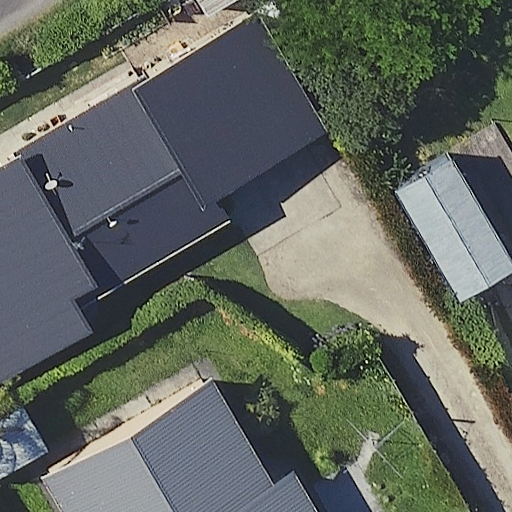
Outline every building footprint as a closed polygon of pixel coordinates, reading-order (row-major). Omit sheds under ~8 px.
[(302,125),(229,0),(226,0),(0,132),(0,361),(74,318),(64,300),(203,219),(187,192),(302,125)] [(493,259),(423,140),(367,172),(437,291),(493,259)] [(511,277),(488,295),(511,328),(511,277)] [(279,500),(198,362),(27,463),(55,511),(406,511),(368,447),(279,500)] [(3,401),(0,402),(0,462),(27,450),(3,401)]
